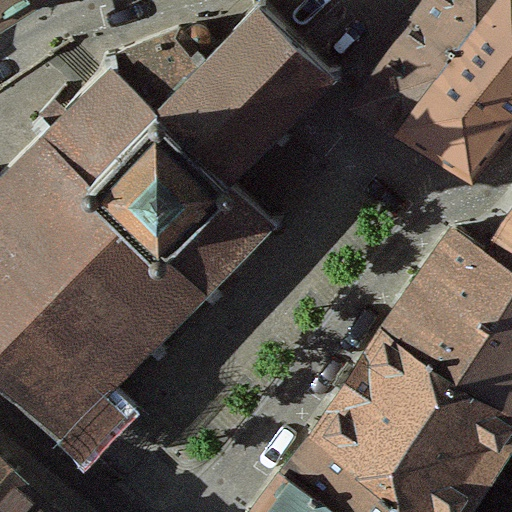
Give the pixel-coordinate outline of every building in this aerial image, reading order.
[(0,0),(0,8),(13,0),(0,0)] [(511,0),(473,0),(456,27),(390,122),(468,169),(511,118),(511,0)] [(417,0),(415,4),(456,27),(473,0),(417,0)] [(106,385),(204,280),(268,212),(233,179),(285,122),(334,70),(262,3),(160,111),(105,60),(49,120),(0,172),(0,362),(84,440),(101,422),(122,399),(106,385)] [(456,27),(415,4),(357,102),(390,122),(456,27)] [(511,191),(471,247),(511,276),(511,191)] [(436,222),(362,329),(511,416),(511,276),(471,247),(454,235),(436,222)] [(511,416),(362,329),(294,440),(398,511),(434,511),(436,510),(438,511),(455,511),(511,421),(511,416)] [(398,511),(294,440),(276,469),(340,511),(438,511),(436,510),(434,511),(398,511)] [(0,465),(9,454),(0,446),(0,465)] [(81,511),(9,454),(0,465),(0,511),(81,511)] [(340,511),(276,469),(236,511),(340,511)]
